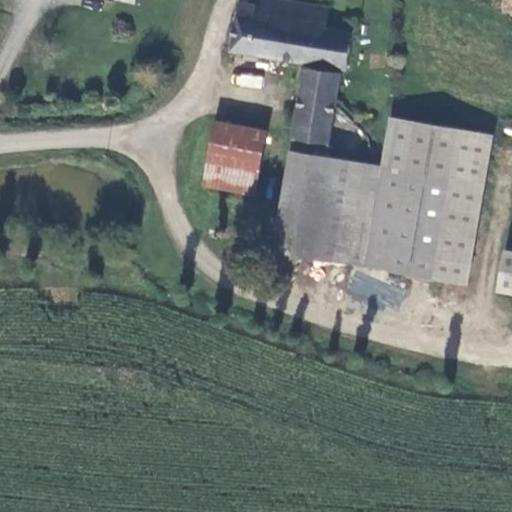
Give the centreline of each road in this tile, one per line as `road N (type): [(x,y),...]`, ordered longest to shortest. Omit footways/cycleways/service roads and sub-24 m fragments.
road 1 (track): [(226,0),(167,120),(175,229),(214,272),(295,309),(511,368)]
road 2 (unclassified): [(167,120),(135,132),(0,142)]
